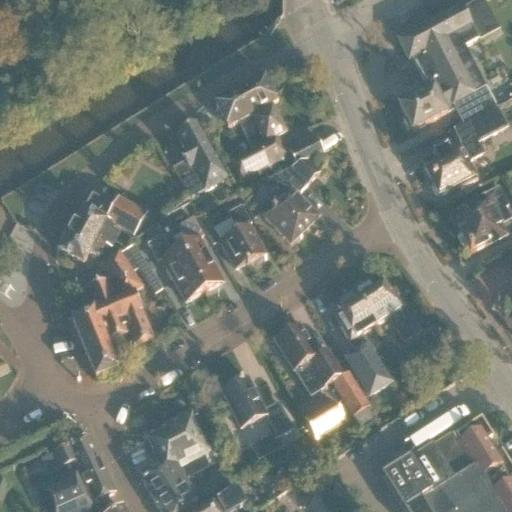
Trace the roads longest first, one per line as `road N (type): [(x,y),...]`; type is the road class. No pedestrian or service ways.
road 1 (residential): [(30,340),(38,262),(56,210),(143,133),(257,70)]
road 2 (residential): [(92,411),(398,221)]
road 3 (secondary): [(511,390),(398,221)]
road 4 (secondary): [(398,221),(323,36)]
